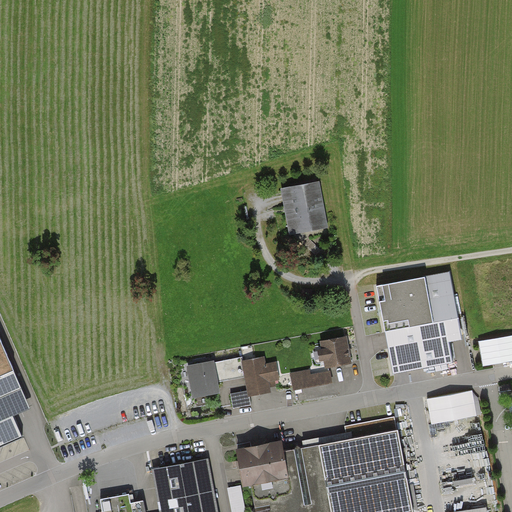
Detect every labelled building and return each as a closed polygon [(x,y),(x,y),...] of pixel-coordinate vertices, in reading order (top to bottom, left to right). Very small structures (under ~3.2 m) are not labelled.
[(300,234),(329,229),(320,181),(281,188),(289,233),(299,231),(300,234)] [(449,272),(378,285),(394,372),(451,361),(447,340),(461,337),(449,272)] [(0,332),(0,444),(24,435),(14,413),(32,405),(0,332)] [(353,364),(348,337),(320,343),(325,369),(353,364)] [(214,361),(186,366),(192,397),(220,392),(218,383),(244,378),(247,392),(230,395),(233,412),(254,408),(252,397),(271,393),(270,384),(281,382),(277,364),(266,366),(265,358),(243,362),(242,359),(215,365),(214,361)] [(334,384),(332,373),(311,377),(310,372),(291,376),(294,391),(334,384)] [(475,389),(429,395),(432,421),(479,415),(475,389)] [(242,485),(252,483),(257,511),(412,511),(395,419),(347,428),(349,439),(283,451),(280,440),(235,449),(242,485)] [(218,511),(209,459),(151,469),(159,511),(147,511),(145,501),(130,503),(129,494),(99,500),(101,511),(218,511)]
